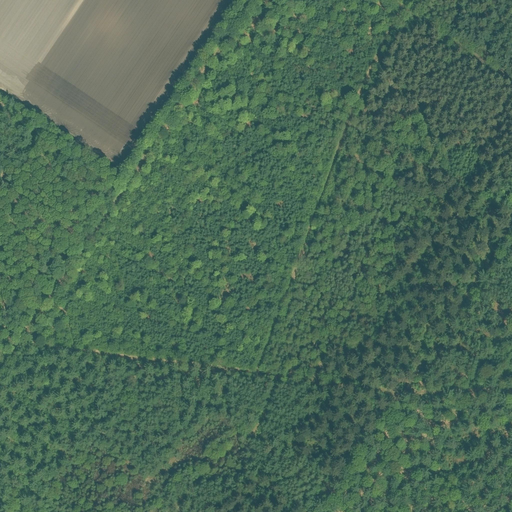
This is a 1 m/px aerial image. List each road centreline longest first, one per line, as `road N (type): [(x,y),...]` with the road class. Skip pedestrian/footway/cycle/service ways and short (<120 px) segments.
road 1 (track): [(251,0),(0,371)]
road 2 (track): [(314,511),(511,227)]
road 3 (track): [(511,391),(403,394),(258,373)]
road 4 (track): [(281,376),(258,424),(163,511)]
road 5 (track): [(511,84),(402,8)]
